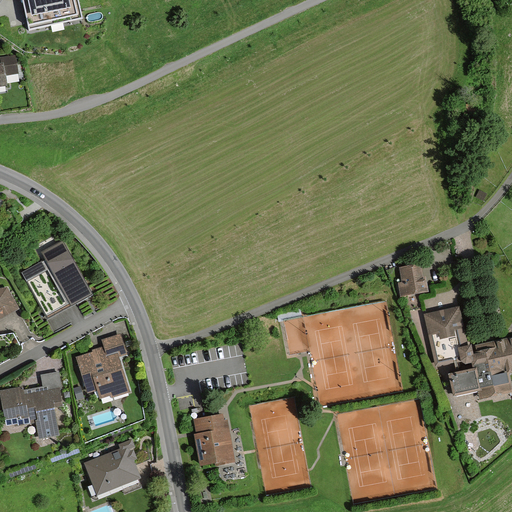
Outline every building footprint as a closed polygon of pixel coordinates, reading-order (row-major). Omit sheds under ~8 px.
[(78,0),(24,0),(31,30),(83,19),(78,0)] [(2,65),(0,65),(0,86),(6,85),(4,76),(17,74),(14,56),(1,58),(2,65)] [(87,313),(82,302),(92,297),(62,236),(40,247),(45,258),(26,267),(56,328),(87,313)] [(395,280),(398,300),(431,294),(427,275),(423,276),(421,265),(400,269),(402,279),(395,280)] [(0,320),(20,310),(8,288),(0,288),(0,320)] [(460,348),(470,346),(460,305),(422,314),(434,366),(462,360),(460,348)] [(511,334),(470,346),(460,348),(462,360),(466,371),(447,376),(451,390),(473,385),(477,400),(511,391),(511,385),(509,376),(511,374),(511,334)] [(104,342),(107,350),(86,356),(86,358),(78,360),(89,392),(96,389),(98,389),(102,401),(129,393),(117,357),(125,354),(120,338),(104,342)] [(59,436),(54,409),(64,407),(60,386),(23,393),(22,387),(0,390),(0,395),(7,429),(35,423),(38,440),(59,436)] [(195,421),(203,465),(232,459),(224,416),(195,421)] [(122,451),(86,465),(98,495),(139,479),(127,450),(133,447),(131,441),(120,446),(122,451)]
